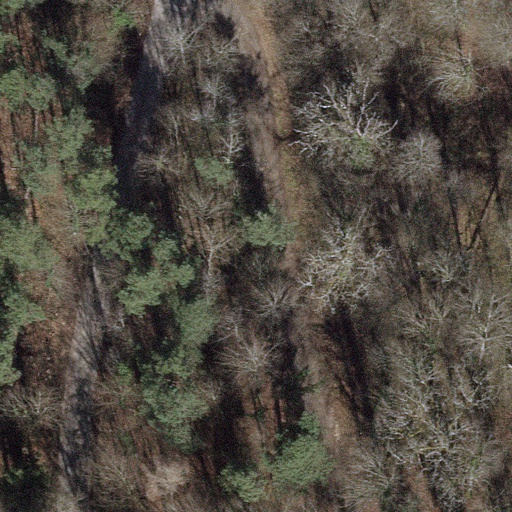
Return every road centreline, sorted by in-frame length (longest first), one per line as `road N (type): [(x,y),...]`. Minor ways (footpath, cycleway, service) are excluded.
road 1 (track): [(211,0),(251,50),(319,404),(361,511)]
road 2 (track): [(179,0),(95,306),(82,511)]
